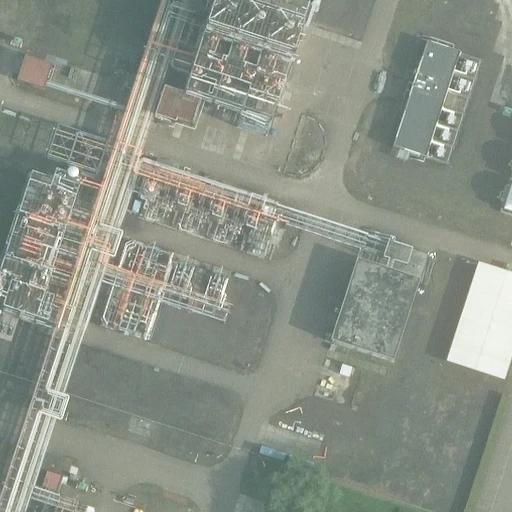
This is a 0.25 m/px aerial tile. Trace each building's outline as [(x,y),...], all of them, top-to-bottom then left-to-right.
[(192,0),(168,76),(269,105),(301,5),(284,0),(192,0)] [(426,44),(392,148),(425,159),(459,54),(426,44)] [(51,67),(24,59),(17,83),(44,91),(51,67)] [(174,125),(175,122),(190,127),(198,102),(163,90),(154,118),(174,125)] [(511,165),(500,202),(511,206),(511,165)] [(74,178),(40,166),(28,199),(62,211),(74,178)] [(175,252),(128,238),(101,327),(148,341),(175,252)] [(43,260),(20,252),(4,300),(26,308),(43,260)] [(391,363),(418,282),(356,262),(329,343),(391,363)] [(502,382),(511,352),(511,275),(477,264),(445,363),(502,382)] [(41,487),(57,493),(62,478),(46,472),(41,487)]
